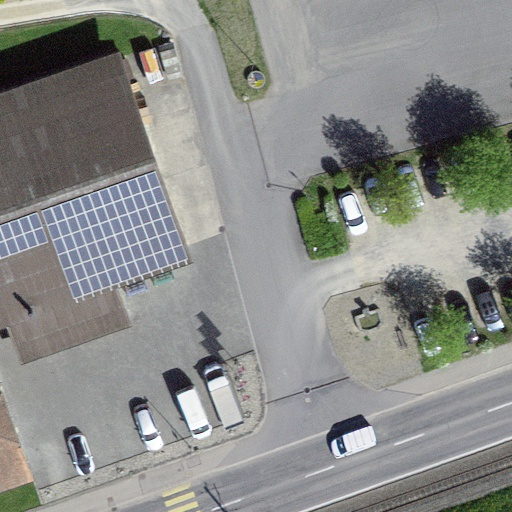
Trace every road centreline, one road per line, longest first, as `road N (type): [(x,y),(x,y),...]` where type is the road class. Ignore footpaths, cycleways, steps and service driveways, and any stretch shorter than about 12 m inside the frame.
road 1 (residential): [(181,0),(331,472)]
road 2 (secondary): [(331,472),(511,408)]
